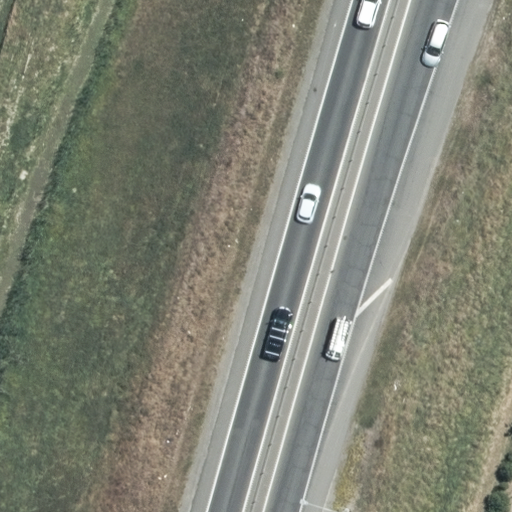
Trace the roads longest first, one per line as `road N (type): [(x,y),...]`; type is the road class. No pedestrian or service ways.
road 1 (trunk): [(442,0),(286,511)]
road 2 (trunk): [(232,511),(376,0)]
